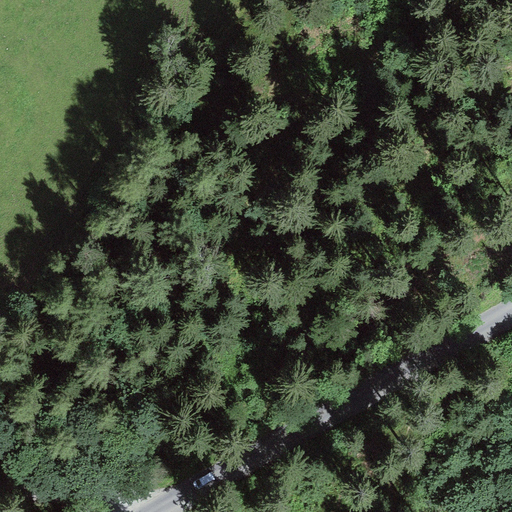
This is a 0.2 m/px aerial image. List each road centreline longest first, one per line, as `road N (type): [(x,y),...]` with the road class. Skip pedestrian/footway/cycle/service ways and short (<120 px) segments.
road 1 (tertiary): [(161,511),(511,311)]
road 2 (track): [(165,509),(0,491)]
